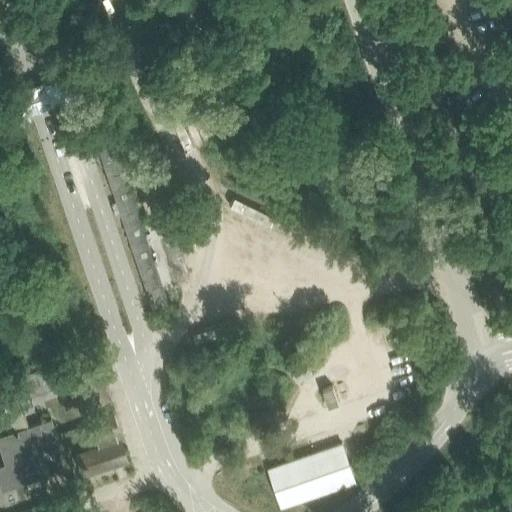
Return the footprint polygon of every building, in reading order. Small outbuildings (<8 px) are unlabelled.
[(110,132),(94,137),(152,308),(169,303),(110,132)] [(59,361),(0,381),(0,388),(5,404),(20,398),(22,404),(31,401),(29,395),(67,382),(59,361)] [(101,449),(81,456),(86,471),(124,458),(112,424),(116,422),(114,414),(92,422),(101,449)] [(0,444),(7,464),(0,466),(0,482),(2,489),(43,475),(37,456),(34,447),(58,439),(51,420),(49,421),(8,434),(0,437),(0,444)] [(341,441),(265,466),(279,508),(355,483),(341,441)]
